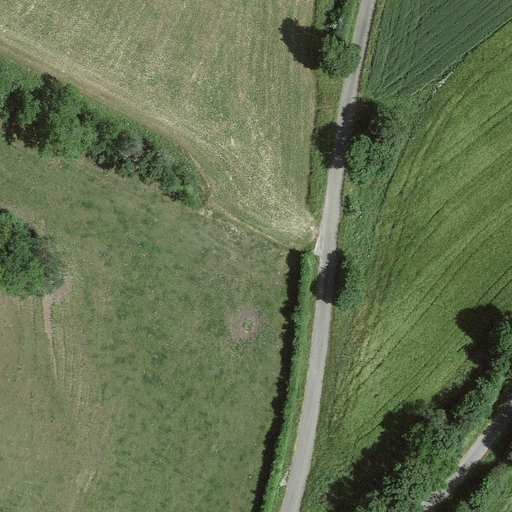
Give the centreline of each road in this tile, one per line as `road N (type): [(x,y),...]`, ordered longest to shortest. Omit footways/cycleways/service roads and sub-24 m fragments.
road 1 (unclassified): [(289,511),(311,408),(339,142),(370,0)]
road 2 (track): [(511,402),(416,511)]
